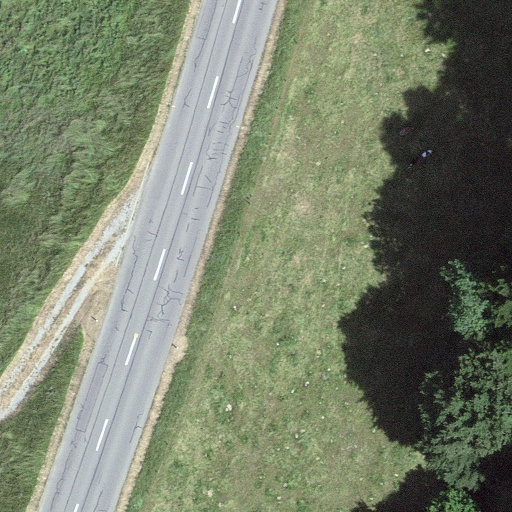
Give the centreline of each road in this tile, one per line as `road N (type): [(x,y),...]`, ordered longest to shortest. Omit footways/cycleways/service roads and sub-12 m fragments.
road 1 (secondary): [(73,511),(173,232),(240,0)]
road 2 (track): [(0,407),(111,247),(173,232)]
